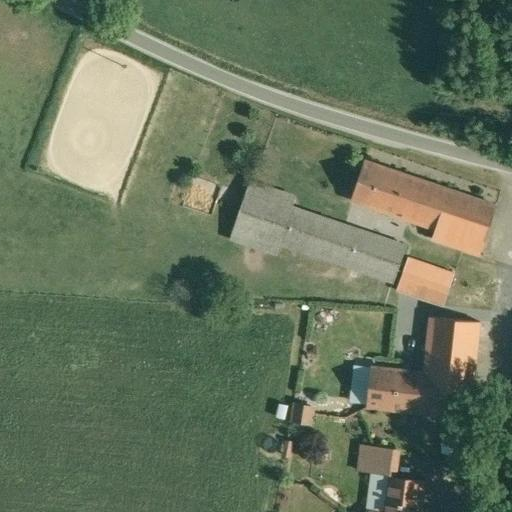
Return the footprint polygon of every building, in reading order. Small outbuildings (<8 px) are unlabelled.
[(509,207),(370,159),(351,213),(490,261),(509,207)] [(394,284),(409,246),(252,185),(233,239),(394,284)] [(457,272),(413,259),(401,296),(443,307),(457,272)] [(366,329),(363,361),(414,366),(417,333),(366,329)] [(475,433),(486,339),(441,333),(435,387),(382,380),(377,421),(475,433)] [(321,406),(298,401),(293,421),(316,427),(321,406)] [(427,511),(430,493),(388,489),(385,511),(427,511)]
